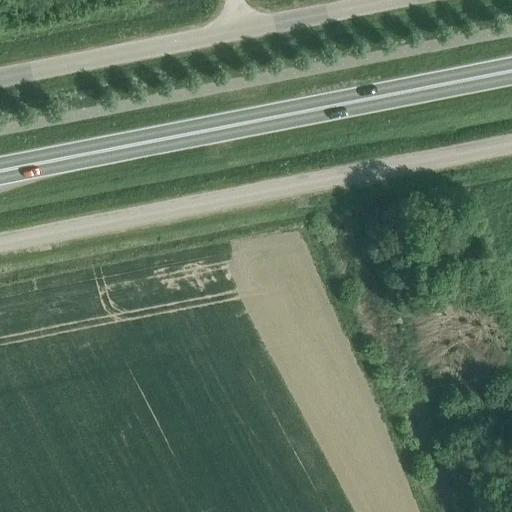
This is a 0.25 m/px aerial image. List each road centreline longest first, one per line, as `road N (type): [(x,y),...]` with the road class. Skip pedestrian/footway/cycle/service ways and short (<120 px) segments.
road 1 (trunk): [(0,168),(511,65)]
road 2 (unclassified): [(0,245),(511,144)]
road 3 (unclassified): [(0,77),(388,0)]
